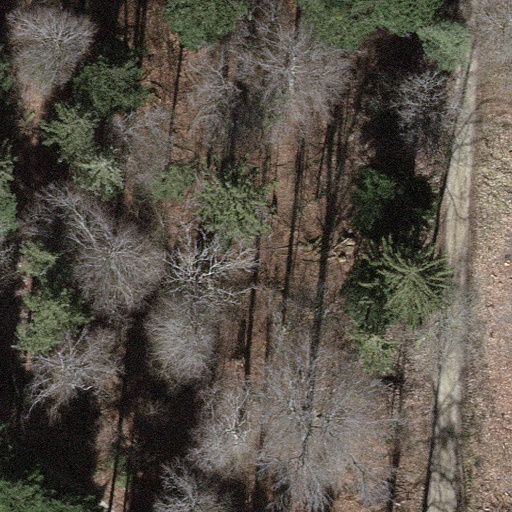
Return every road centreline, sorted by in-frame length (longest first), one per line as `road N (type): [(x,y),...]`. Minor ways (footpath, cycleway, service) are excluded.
road 1 (track): [(439,511),(475,0)]
road 2 (track): [(0,415),(98,469),(146,511)]
